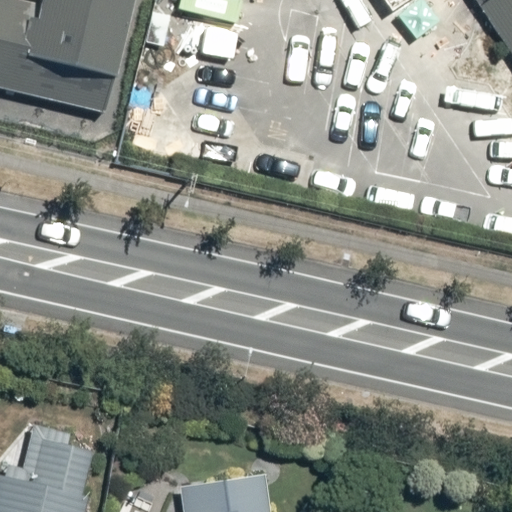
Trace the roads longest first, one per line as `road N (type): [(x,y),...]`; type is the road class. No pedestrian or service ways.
road 1 (secondary): [(511,394),(0,272)]
road 2 (secondary): [(0,221),(511,339)]
